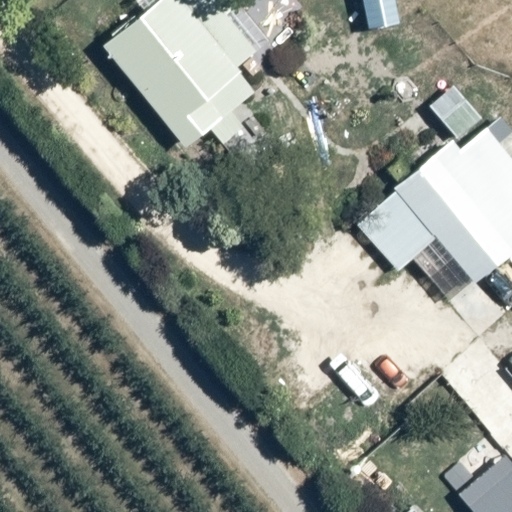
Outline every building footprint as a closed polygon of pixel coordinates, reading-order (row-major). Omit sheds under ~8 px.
[(122,0),(130,9),(95,37),(147,103),(176,139),(195,124),(212,145),(238,125),(224,106),(237,96),(225,82),(236,73),(231,67),(264,38),(234,0),(122,0)] [(476,114),(446,80),(423,101),(452,135),(476,114)] [(430,234),(465,278),(441,297),(469,333),(493,314),(496,318),(511,305),(511,124),(498,106),(451,144),(443,134),(346,212),(389,266),(430,234)] [(511,511),(511,456),(506,462),(498,453),(452,492),(469,511),(511,511)] [(422,511),(416,503),(403,511),(422,511)]
